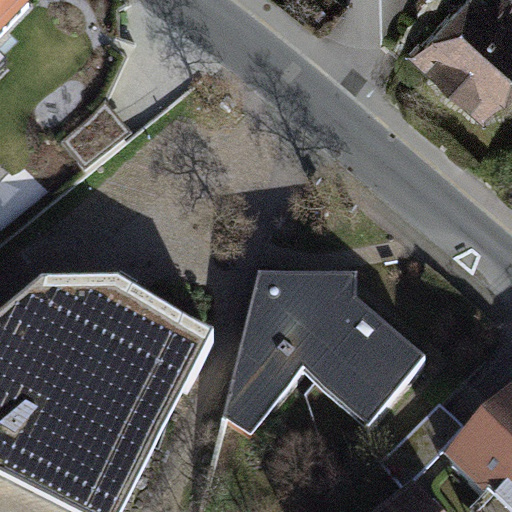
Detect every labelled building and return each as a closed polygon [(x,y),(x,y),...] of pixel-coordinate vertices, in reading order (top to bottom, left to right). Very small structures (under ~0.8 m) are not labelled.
[(0,0),(0,37),(28,8),(19,0),(0,0)] [(511,4),(507,0),(461,0),(409,54),(488,131),(511,107),(511,4)] [(357,311),(358,288),(260,285),(224,423),(251,441),(316,365),(378,418),(366,432),(369,435),(426,370),(357,311)] [(0,479),(65,511),(125,511),(214,346),(119,293),(42,293),(0,327),(0,479)] [(511,511),(511,405),(451,468),(497,511),(511,511)] [(422,511),(414,502),(401,511),(422,511)]
